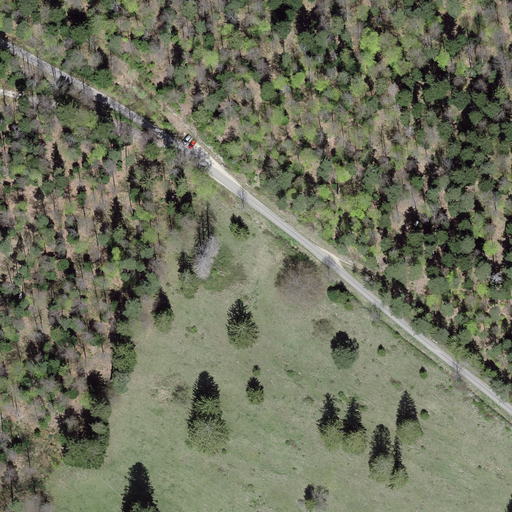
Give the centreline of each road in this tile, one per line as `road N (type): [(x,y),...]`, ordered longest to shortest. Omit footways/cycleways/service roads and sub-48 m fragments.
road 1 (track): [(511,409),(216,173),(0,43)]
road 2 (track): [(274,110),(511,184)]
road 3 (track): [(193,157),(62,107),(0,94)]
